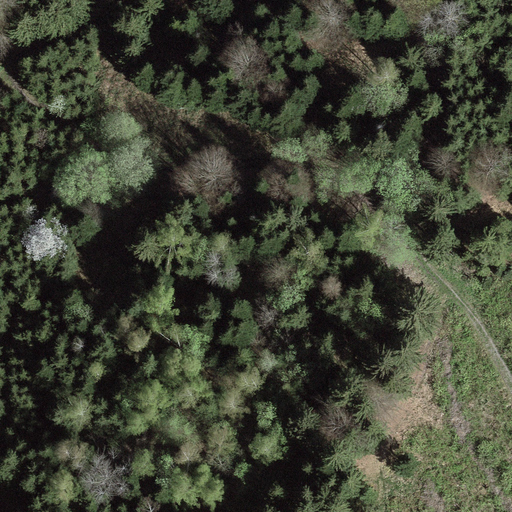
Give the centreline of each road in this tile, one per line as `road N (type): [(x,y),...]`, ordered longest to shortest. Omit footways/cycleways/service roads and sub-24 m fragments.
road 1 (track): [(0,47),(34,105),(130,164),(239,169),(285,161),(363,196),(465,302),(511,383)]
road 2 (track): [(0,59),(114,0)]
